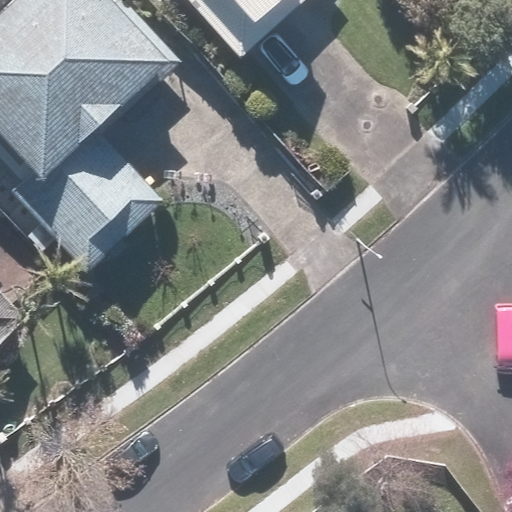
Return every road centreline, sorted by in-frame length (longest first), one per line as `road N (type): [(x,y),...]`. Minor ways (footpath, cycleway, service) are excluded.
road 1 (residential): [(433,257),(109,511)]
road 2 (residential): [(433,257),(511,425)]
